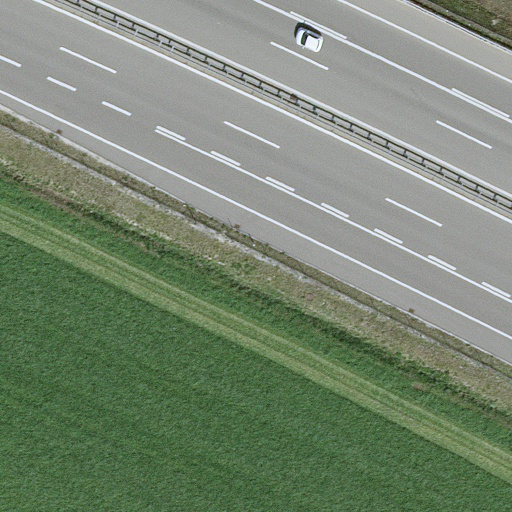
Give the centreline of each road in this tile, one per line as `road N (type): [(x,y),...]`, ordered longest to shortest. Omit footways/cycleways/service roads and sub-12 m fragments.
road 1 (motorway): [(0,21),(511,260)]
road 2 (motorway): [(511,157),(177,0)]
